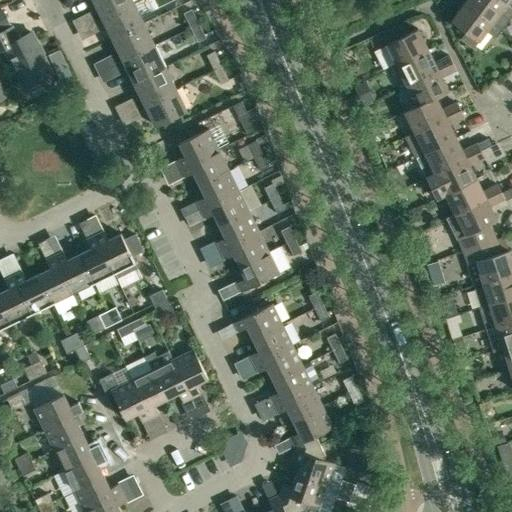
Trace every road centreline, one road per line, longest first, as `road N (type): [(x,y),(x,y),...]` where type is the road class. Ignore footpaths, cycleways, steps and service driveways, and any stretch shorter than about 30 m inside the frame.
road 1 (tertiary): [(454,511),(257,0)]
road 2 (residential): [(165,511),(250,470),(259,442),(201,324),(202,280),(149,176),(136,178)]
road 3 (residential): [(136,178),(49,0)]
road 4 (residential): [(136,178),(0,238)]
road 5 (residential): [(165,511),(138,456),(216,418)]
